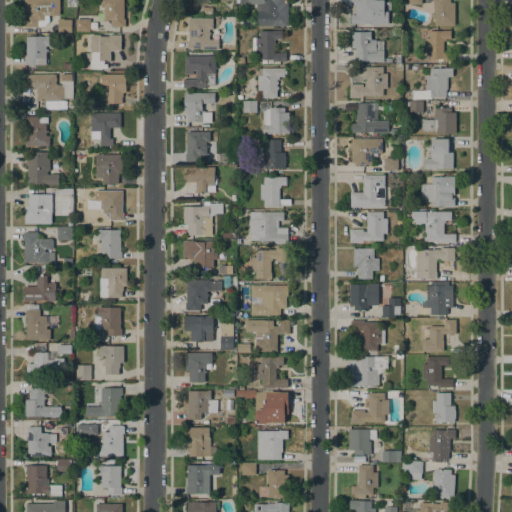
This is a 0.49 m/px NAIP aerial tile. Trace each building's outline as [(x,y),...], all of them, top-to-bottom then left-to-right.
[(22,26),(22,19),(24,19),(24,0),(59,0),(59,15),(49,15),(49,26),(36,26),(36,32),(23,32),(23,26),(22,26)] [(123,0),(123,19),(125,19),(125,26),(123,26),(111,26),(111,20),(104,20),(104,16),(101,16),(101,10),(104,10),(104,7),(100,7),(100,0),(123,0)] [(268,0),(285,0),(285,3),(288,3),(287,17),(288,17),(287,26),(256,25),(257,3),(250,3),(250,4),(246,4),(247,5),(242,5),(242,4),(239,4),(239,3),(236,3),(236,0),(264,0),(264,1),(268,0)] [(373,0),(373,1),(377,1),(377,16),(373,16),(373,24),(350,23),(350,15),(356,15),(356,2),(357,2),(357,0),(373,0)] [(454,25),(434,25),(434,13),(433,13),(433,0),(450,0),(450,3),(454,3),(454,25)] [(188,18),(212,18),(212,29),(208,29),(208,32),(210,32),(210,34),(209,34),(209,40),(218,40),(218,49),(199,49),(199,48),(188,48),(188,47),(187,47),(187,40),(188,40),(188,18)] [(75,31),(75,19),(89,19),(89,31),(75,31)] [(71,20),(71,31),(58,32),(58,20),(71,20)] [(273,61),(273,59),(259,59),(259,53),(252,53),(252,38),(259,37),(259,31),(273,31),(273,30),(281,30),(281,39),(274,39),(274,53),(286,53),(286,61),(273,61)] [(452,30),(452,38),(442,39),(443,52),(451,52),(451,61),(438,61),(438,59),(428,59),(428,52),(425,52),(424,37),(428,37),(428,31),(452,30)] [(369,62),(368,61),(356,61),(355,48),(351,48),(351,31),(365,31),(370,31),(370,39),(376,39),(376,40),(383,40),(383,62),(369,62)] [(120,35),(120,50),(110,50),(110,61),(103,61),(103,64),(107,64),(107,68),(90,68),(90,61),(84,61),(84,53),(90,53),(90,35),(120,35)] [(26,36),(46,36),(46,49),(48,49),(48,51),(46,51),(46,65),(24,65),(24,57),(26,57),(26,36)] [(185,55),(215,55),(215,66),(217,66),(217,68),(215,68),(214,73),(206,73),(206,88),(183,88),(183,79),(195,79),(195,70),(193,70),(193,74),(185,74),(185,55)] [(362,96),(362,97),(349,97),(349,84),(363,84),(363,86),(364,86),(364,83),(366,83),(366,79),(361,79),(361,66),(383,66),(383,73),(386,73),(386,88),(383,88),(383,95),(362,96)] [(262,75),(262,68),(286,68),(286,74),(284,74),(284,76),(278,76),(278,80),(276,80),(276,81),(278,81),(278,84),(276,84),(276,86),(278,86),(278,89),(276,89),(276,98),(262,98),(262,90),(257,90),(257,75),(262,75)] [(452,68),(452,76),(447,76),(447,89),(446,89),(446,97),(431,97),(431,99),(411,99),(411,90),(425,90),(425,75),(429,75),(429,68),(452,68)] [(55,74),(55,84),(63,84),(63,100),(36,100),(36,89),(23,89),(23,74),(55,74)] [(125,74),(126,92),(122,92),(122,97),(122,103),(107,103),(107,94),(105,94),(105,92),(108,92),(108,87),(101,87),(101,74),(125,74)] [(61,99),(71,99),(71,81),(61,80),(61,99)] [(214,92),(214,103),(201,103),(201,110),(202,110),(204,110),(204,112),(211,112),(211,122),(201,122),(201,121),(188,121),(188,115),(187,115),(187,111),(184,111),(184,93),(214,92)] [(256,101),(256,112),(243,112),(243,101),(256,101)] [(409,112),(409,101),(423,101),(422,112),(409,112)] [(388,133),(372,132),(360,132),(350,132),(350,123),(355,123),(356,110),(357,110),(357,102),(373,103),(373,110),(377,110),(377,120),(388,120),(388,133)] [(270,107),(284,107),(284,112),(288,112),(289,133),(283,133),(283,134),(281,134),(281,133),(279,133),(279,135),(277,135),(277,133),(274,133),(274,134),(272,134),(272,133),(271,133),(270,134),(262,134),(262,111),(270,107)] [(455,133),(435,133),(435,132),(421,132),(421,119),(434,119),(434,107),(451,107),(451,112),(455,112),(455,133)] [(90,113),(120,113),(120,127),(110,127),(110,138),(113,138),(113,145),(100,145),(100,139),(91,139),(91,131),(90,131),(90,129),(89,129),(89,126),(88,126),(88,124),(90,124),(90,113)] [(26,123),(25,123),(25,116),(39,116),(39,117),(48,117),(48,123),(46,123),(46,130),(48,130),(48,132),(46,132),(46,135),(49,135),(49,145),(26,146),(26,123)] [(186,131),(210,131),(209,141),(206,141),(206,145),(208,145),(208,147),(206,147),(206,154),(199,154),(199,161),(185,161),(185,153),(186,153),(186,131)] [(351,138),(381,138),(381,153),(371,153),(371,166),(355,166),(355,161),(351,161),(351,138)] [(453,168),(435,168),(435,169),(424,169),(424,158),(430,158),(430,152),(431,152),(431,138),(449,138),(449,152),(453,152),(453,168)] [(269,168),(269,169),(265,169),(265,159),(260,159),(260,147),(266,147),(266,139),(280,139),(280,152),(285,152),(284,156),(285,156),(285,165),(285,168),(269,168)] [(27,184),(27,179),(28,179),(28,176),(27,176),(27,170),(26,170),(26,151),(50,152),(49,171),(47,171),(47,174),(50,174),(50,173),(59,174),(58,184),(27,184)] [(95,184),(95,154),(122,154),(122,173),(118,173),(118,183),(95,184)] [(383,158),(397,158),(397,170),(383,170),(383,158)] [(196,181),(186,182),(186,166),(197,166),(197,167),(205,167),(214,167),(214,175),(216,175),(216,178),(217,178),(217,180),(216,180),(216,184),(214,184),(214,192),(196,192),(196,181)] [(350,207),(350,192),(362,192),(362,175),(384,175),(384,207),(350,207)] [(429,201),(428,184),(431,184),(431,176),(446,176),(446,175),(454,175),(455,194),(452,194),(452,197),(454,197),(454,206),(431,206),(431,201),(429,201)] [(263,206),(263,199),(260,199),(259,184),(263,184),(263,177),(286,176),(286,179),(287,179),(287,182),(286,182),(286,185),(280,185),(280,187),(279,188),(279,199),(290,199),(290,205),(279,205),(279,206),(263,206)] [(122,212),(123,212),(123,219),(122,219),(122,220),(109,220),(109,213),(102,213),(102,208),(87,208),(87,200),(99,200),(99,190),(122,190),(122,212)] [(51,194),(52,214),(51,214),(51,223),(25,223),(25,205),(28,205),(28,194),(51,194)] [(188,235),(188,228),(187,228),(187,223),(183,223),(183,206),(201,206),(201,205),(208,205),(208,204),(211,204),(211,203),(220,203),(220,212),(214,212),(211,215),(211,235),(188,235)] [(283,211),(283,220),(277,220),(277,222),(275,222),(275,228),(286,228),(286,234),(287,234),(288,242),(274,242),(274,240),(256,241),(256,240),(250,240),(250,234),(249,234),(249,212),(261,211),(283,211)] [(363,240),(363,242),(349,242),(349,229),(363,229),(363,231),(366,231),(366,211),(383,211),(383,218),(387,218),(387,233),(383,233),(383,240),(363,240)] [(421,223),(414,223),(414,222),(411,222),(411,211),(451,211),(451,220),(445,220),(445,224),(443,224),(443,233),(455,233),(455,242),(437,242),(437,240),(424,240),(424,223),(421,223)] [(73,227),(73,240),(56,239),(57,227),(73,227)] [(120,251),(121,251),(121,258),(107,258),(107,252),(100,251),(100,244),(98,244),(98,239),(98,229),(101,229),(120,229),(120,251)] [(24,239),(23,239),(23,233),(24,233),(24,232),(38,232),(38,238),(52,238),(52,240),(53,240),(53,248),(52,248),(52,249),(44,249),(44,251),(48,251),(48,252),(54,252),(54,262),(48,262),(24,262),(24,239)] [(194,267),(194,259),(189,259),(189,256),(183,256),(183,241),(195,241),(195,242),(203,242),(203,241),(213,241),(213,252),(217,252),(217,254),(216,254),(216,259),(213,259),(213,267),(194,267)] [(415,270),(416,270),(416,249),(440,249),(440,248),(454,247),(454,261),(440,261),(440,258),(435,259),(436,272),(436,278),(433,278),(415,278),(415,270)] [(275,249),(275,248),(289,248),(289,261),(271,261),(271,278),(255,278),(255,272),(251,272),(251,256),(255,256),(255,249),(275,249)] [(357,266),(353,266),(353,248),(374,248),(374,258),(379,258),(379,270),(372,270),(372,278),(357,278),(357,266)] [(218,274),(218,266),(231,265),(231,273),(218,274)] [(126,268),(126,285),(123,285),(123,291),(122,291),(122,297),(108,297),(99,297),(99,277),(100,277),(100,268),(126,268)] [(55,300),(24,301),(24,286),(37,286),(37,275),(47,275),(47,283),(55,283),(55,300)] [(185,302),(186,302),(186,280),(210,280),(221,280),(221,290),(207,290),(207,294),(208,294),(208,296),(207,296),(207,303),(200,304),(200,310),(185,310),(185,302)] [(426,285),(430,285),(430,282),(448,282),(448,285),(453,285),(452,307),(447,307),(447,314),(430,314),(430,308),(426,308),(426,307),(421,307),(421,301),(426,301),(426,285)] [(349,284),(368,284),(368,287),(369,287),(369,290),(368,290),(368,296),(370,296),(370,309),(368,309),(368,310),(353,310),(353,305),(349,305),(349,284)] [(250,285),(288,285),(288,295),(286,295),(286,308),(280,308),(280,315),(250,315),(250,304),(261,304),(261,297),(250,297),(250,285)] [(382,317),(382,305),(388,305),(388,297),(400,297),(400,317),(396,317),(382,317)] [(46,329),(50,329),(50,340),(26,339),(26,317),(24,317),(25,310),(26,310),(26,305),(38,305),(38,309),(40,309),(40,316),(46,316),(46,329)] [(120,328),(122,328),(122,335),(107,335),(107,329),(93,329),(93,315),(98,315),(98,307),(120,307),(120,328)] [(190,330),(184,330),(184,316),(213,316),(213,326),(215,326),(215,328),(212,328),(212,341),(190,341),(190,330)] [(277,334),(277,351),(255,351),(255,338),(262,339),(262,337),(255,337),(255,332),(244,332),(245,319),(263,319),(263,320),(273,320),(273,326),(277,326),(277,319),(289,319),(289,334),(277,334)] [(422,351),(422,339),(429,339),(429,326),(444,326),(444,319),(456,319),(456,334),(443,334),(443,351),(422,351)] [(355,351),(355,342),(363,342),(363,328),(351,328),(351,320),(364,320),(364,322),(377,322),(377,328),(381,328),(381,343),(377,343),(377,351),(355,351)] [(220,349),(220,335),(233,335),(233,349),(220,349)] [(250,343),(250,352),(237,352),(237,343),(250,343)] [(71,345),(71,353),(57,353),(57,345),(71,345)] [(124,346),(123,363),(120,362),(120,367),(119,367),(119,374),(105,374),(105,365),(102,365),(102,363),(105,363),(105,356),(98,356),(98,345),(124,346)] [(47,351),(47,359),(54,359),(54,358),(64,358),(64,361),(65,361),(65,366),(64,367),(64,373),(56,373),(56,377),(27,378),(26,364),(33,363),(33,352),(47,351)] [(185,352),(212,352),(212,363),(205,363),(205,382),(189,382),(189,371),(185,371),(185,352)] [(275,357),(275,356),(283,356),(283,365),(278,365),(278,368),(276,368),(276,379),(287,379),(287,389),(278,389),(278,388),(262,388),(262,385),(261,385),(261,379),(257,379),(257,364),(261,364),(261,357),(275,357)] [(388,356),(388,370),(379,374),(378,385),(349,385),(349,356),(388,356)] [(422,364),(426,364),(426,356),(449,356),(449,365),(441,365),(441,378),(453,378),(453,387),(439,387),(439,385),(427,385),(427,378),(422,378),(422,364)] [(76,364),(91,364),(91,380),(76,380),(76,364)] [(122,387),(122,394),(121,394),(121,416),(85,417),(85,407),(101,406),(101,388),(122,387)] [(62,412),(61,416),(25,417),(25,399),(29,399),(29,394),(30,394),(30,388),(44,388),(44,406),(61,406),(62,412)] [(233,389),(233,397),(223,397),(223,389),(233,389)] [(186,412),(188,412),(188,391),(207,390),(210,390),(210,399),(217,399),(217,412),(201,412),(201,419),(186,419),(186,412)] [(288,411),(285,411),(285,423),(266,423),(255,424),(255,412),(255,411),(257,409),(258,409),(263,409),(263,400),(266,400),(267,391),(288,392),(288,411)] [(364,421),(364,423),(351,423),(351,410),(364,410),(364,412),(368,412),(368,392),(384,392),(384,399),(388,399),(388,414),(384,414),(384,421),(364,421)] [(435,422),(435,413),(432,413),(432,400),(436,400),(436,393),(450,392),(450,405),(454,405),(455,409),(455,418),(454,418),(455,422),(435,422)] [(109,431),(108,425),(123,425),(123,426),(124,426),(124,433),(123,433),(123,456),(99,456),(98,444),(102,444),(102,442),(101,442),(101,439),(102,439),(102,431),(109,431)] [(27,434),(26,434),(26,427),(28,427),(28,426),(41,426),(41,433),(48,432),(48,433),(56,433),(56,442),(47,442),(47,446),(51,446),(51,456),(28,456),(27,434)] [(188,456),(188,449),(187,449),(187,445),(185,445),(184,427),(209,427),(209,437),(210,437),(210,446),(216,446),(216,456),(188,456)] [(349,429),(369,429),(376,429),(376,439),(369,439),(369,441),(370,441),(370,455),(354,455),(354,450),(349,450),(349,429)] [(257,430),(280,430),(288,430),(288,439),(282,439),(282,452),(281,452),(281,460),(257,460),(257,430)] [(455,430),(455,438),(450,438),(450,451),(449,451),(449,459),(432,459),(432,452),(429,451),(429,437),(432,437),(433,430),(455,430)] [(382,462),(382,451),(400,450),(400,462),(395,462),(382,462)] [(57,460),(70,460),(70,471),(56,471),(57,460)] [(422,462),(422,473),(420,473),(420,480),(407,479),(408,469),(401,468),(402,461),(422,462)] [(241,462),(255,462),(255,474),(242,474),(241,462)] [(209,493),(186,493),(186,486),(187,486),(187,465),(206,465),(206,464),(221,464),(221,467),(219,467),(219,474),(209,474),(209,493)] [(358,483),(358,465),(373,464),(373,472),(377,472),(377,487),(372,487),(372,494),(365,494),(365,497),(355,497),(355,494),(350,494),(350,485),(356,485),(356,483),(358,483)] [(25,472),(25,465),(46,465),(46,478),(48,478),(48,480),(47,480),(47,484),(49,484),(61,484),(61,496),(49,496),(49,494),(46,494),(46,493),(26,493),(26,489),(26,486),(27,486),(27,485),(26,485),(27,472),(25,472)] [(120,487),(121,487),(121,494),(107,494),(107,487),(101,487),(101,481),(99,481),(99,479),(101,479),(101,475),(98,475),(98,465),(102,465),(120,465),(120,487)] [(453,498),(431,496),(433,470),(434,470),(434,468),(450,469),(450,474),(455,474),(453,498)] [(268,483),(266,483),(267,471),(268,471),(268,469),(284,470),(284,474),(288,475),(287,498),(268,497),(268,483)] [(64,511),(26,511),(26,503),(37,503),(37,504),(46,504),(46,503),(53,503),(53,500),(64,500),(64,511)] [(356,511),(356,508),(349,508),(349,500),(371,501),(371,508),(375,508),(374,511),(356,511)] [(187,511),(187,502),(198,501),(198,502),(207,502),(207,501),(216,501),(216,511),(187,511)] [(419,509),(419,502),(439,503),(439,501),(454,502),(453,511),(414,511),(415,509),(419,509)] [(250,511),(254,511),(254,503),(275,504),(275,502),(288,502),(288,511),(250,511)] [(122,503),(122,511),(96,511),(96,503),(122,503)]
